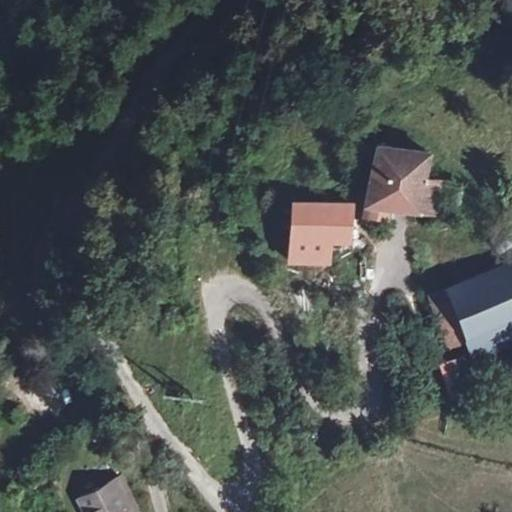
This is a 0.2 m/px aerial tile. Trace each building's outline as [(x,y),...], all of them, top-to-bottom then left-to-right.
[(407,221),(408,205),(462,207),(463,182),(444,180),(444,147),(388,146),(387,204),(386,220),(407,221)] [(350,207),(306,205),(305,224),(349,228),(350,207)] [(349,228),(348,239),(361,240),(364,209),(350,207),(349,228)] [(305,224),(304,263),(347,267),(348,239),(349,228),(305,224)] [(511,273),(459,291),(472,337),(511,324),(511,273)] [(472,337),(459,291),(435,300),(450,344),(472,337)] [(511,348),(511,324),(472,337),(480,359),(511,348)] [(451,396),(479,390),(471,354),(443,360),(451,396)] [(134,511),(119,477),(84,492),(92,511),(134,511)]
